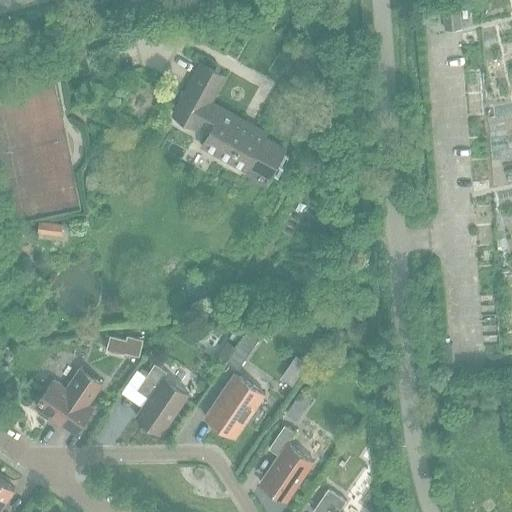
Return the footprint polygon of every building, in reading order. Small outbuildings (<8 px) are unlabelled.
[(461,28),(460,9),(444,10),(445,29),(461,28)] [(270,176),(285,149),(264,138),(267,133),(210,101),(225,75),(203,63),(180,103),(201,115),(197,123),(211,131),(203,145),(246,169),(249,164),(270,176)] [(39,231),(63,235),(65,222),(40,219),(39,231)] [(247,332),(230,357),(227,360),(239,368),(241,365),(258,340),(247,332)] [(308,363),(296,355),(281,377),(293,385),(308,363)] [(162,433),(189,394),(163,376),(167,371),(155,363),(137,389),(149,397),(136,415),(162,433)] [(54,379),(36,405),(75,433),(94,406),(89,403),(103,383),(80,368),(66,387),(54,379)] [(265,393),(235,373),(205,416),(235,436),(246,420),(250,423),(260,410),(255,407),(265,393)] [(279,454),(260,481),(287,500),(314,461),(287,443),(295,431),(285,424),(269,448),(279,454)] [(0,508),(15,487),(0,477),(0,511),(3,511),(0,509),(0,508)] [(338,511),(347,500),(329,488),(313,511),(314,511),(338,511)]
